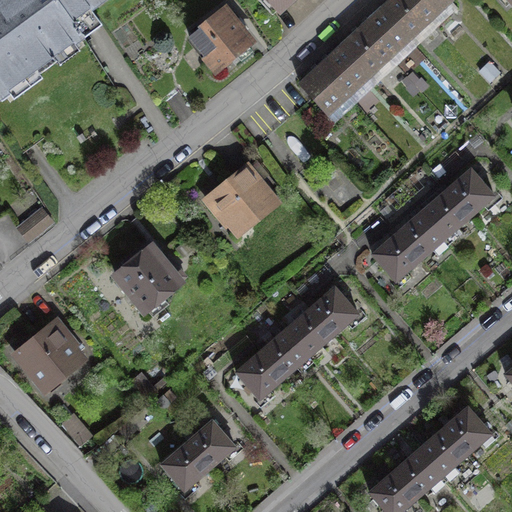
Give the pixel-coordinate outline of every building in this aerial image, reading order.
[(15,0),(0,11),(0,87),(14,107),(40,88),(119,30),(111,20),(138,0),(15,0)] [(320,0),(272,0),(293,24),(320,0)] [(471,5),(466,0),(404,0),(402,3),(379,23),(356,43),(335,63),(315,80),(302,92),(335,127),(471,5)] [(228,79),(267,46),(237,10),(198,43),(228,79)] [(291,207),(249,161),(205,202),(247,248),(291,207)] [(347,174),(326,193),(347,217),(368,198),(347,174)] [(510,209),(480,175),(379,258),(407,291),(510,209)] [(62,225),(51,211),(24,233),(36,247),(62,225)] [(193,289),(156,249),(120,282),(158,322),(193,289)] [(372,319),(345,291),(296,334),(270,357),(249,377),(274,405),(372,319)] [(52,321),(15,351),(53,400),(93,370),(52,321)] [(430,511),(509,443),(477,412),(381,495),(395,511),(430,511)] [(249,457),(223,426),(169,472),(195,503),(249,457)] [(147,440),(137,427),(109,448),(120,461),(147,440)]
